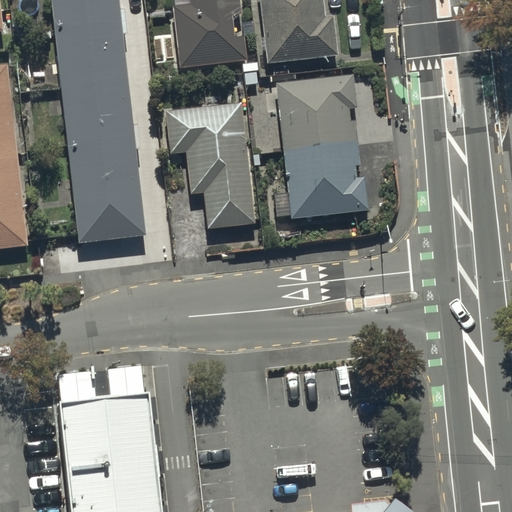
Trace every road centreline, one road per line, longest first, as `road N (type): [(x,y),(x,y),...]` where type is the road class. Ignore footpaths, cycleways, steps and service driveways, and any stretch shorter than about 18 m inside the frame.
road 1 (residential): [(0,345),(475,290)]
road 2 (tertiary): [(475,290),(442,0)]
road 3 (tertiary): [(493,511),(475,290)]
